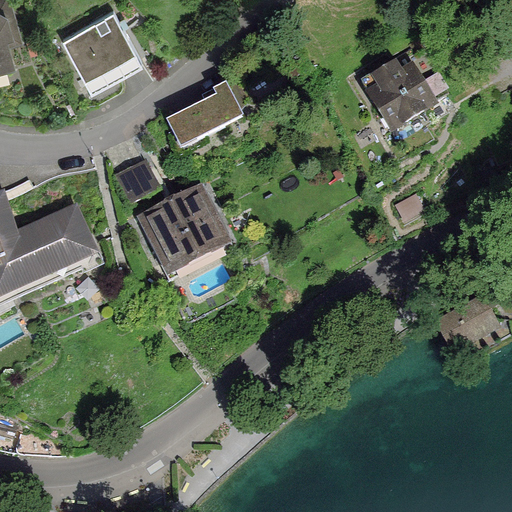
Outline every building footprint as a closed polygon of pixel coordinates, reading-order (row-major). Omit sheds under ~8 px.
[(12,4),(0,7),(0,77),(31,68),(12,4)] [(113,12),(66,39),(92,85),(139,58),(113,12)] [(380,86),(370,93),(392,129),(434,104),(412,67),(402,73),(397,65),(375,78),(380,86)] [(170,122),(183,147),(241,116),(224,86),(216,90),(219,96),(170,122)] [(145,165),(119,178),(131,201),(157,188),(145,165)] [(200,191),(143,219),(170,273),(227,245),(200,191)] [(0,299),(96,255),(75,209),(17,236),(4,195),(0,196),(0,299)] [(511,279),(434,323),(459,368),(511,338),(511,279)] [(0,419),(0,435),(13,440),(17,426),(0,419)]
